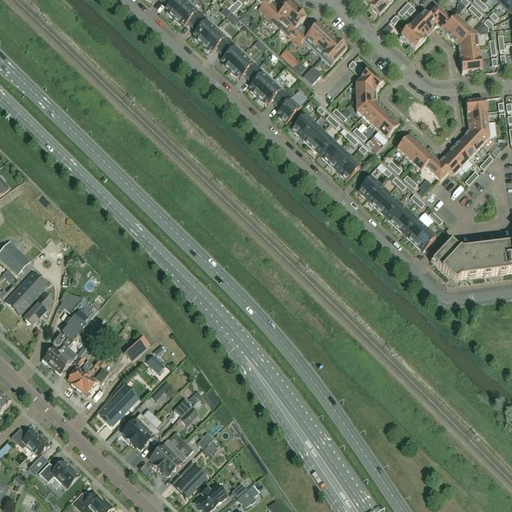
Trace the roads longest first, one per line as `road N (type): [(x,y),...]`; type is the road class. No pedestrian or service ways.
road 1 (primary): [(400,511),(320,391),(260,319),(0,58)]
road 2 (primary): [(0,95),(215,310),(365,511)]
road 3 (residential): [(511,292),(442,301),(125,0)]
road 4 (residential): [(332,4),(427,90),(511,85)]
road 5 (tertiary): [(150,511),(40,404)]
